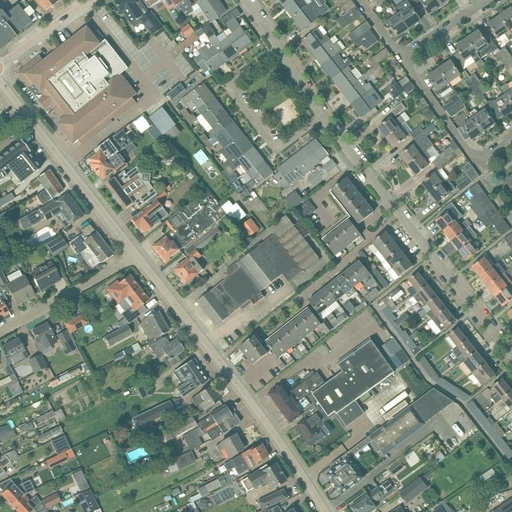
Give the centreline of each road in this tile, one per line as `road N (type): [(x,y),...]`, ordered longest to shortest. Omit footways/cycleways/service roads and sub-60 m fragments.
road 1 (unclassified): [(323,511),(134,257)]
road 2 (unclassified): [(134,257),(0,78)]
road 3 (residential): [(256,331),(353,259),(348,252),(396,213)]
road 4 (residential): [(321,116),(277,146),(231,91),(232,80),(277,50)]
road 5 (residential): [(511,358),(396,213)]
road 6 (unknown): [(322,510),(446,418)]
road 7 (residential): [(0,329),(134,257)]
road 8 (residential): [(475,162),(401,58)]
road 9 (residential): [(396,213),(321,116)]
